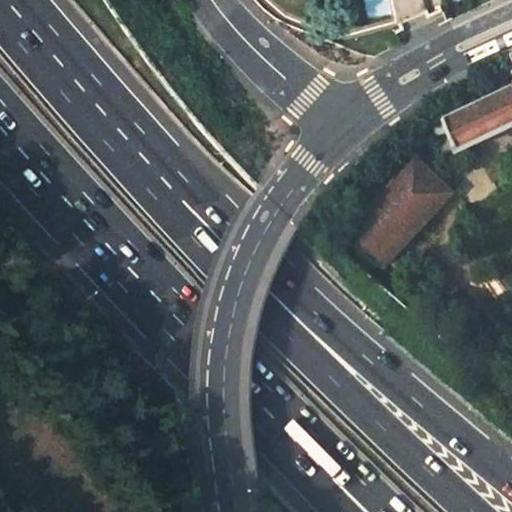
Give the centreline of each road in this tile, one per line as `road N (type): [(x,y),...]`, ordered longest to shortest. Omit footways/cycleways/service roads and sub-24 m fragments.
road 1 (trunk): [(0,100),(149,269),(343,468)]
road 2 (trunk): [(511,481),(245,244),(186,207)]
road 3 (trunk): [(473,511),(222,271),(186,207)]
road 4 (secondary): [(339,129),(280,198),(240,293),(225,413),(234,511)]
road 5 (trunk): [(186,207),(3,0)]
road 6 (secondary): [(511,22),(378,96),(339,129)]
road 7 (tertiary): [(339,129),(211,0)]
